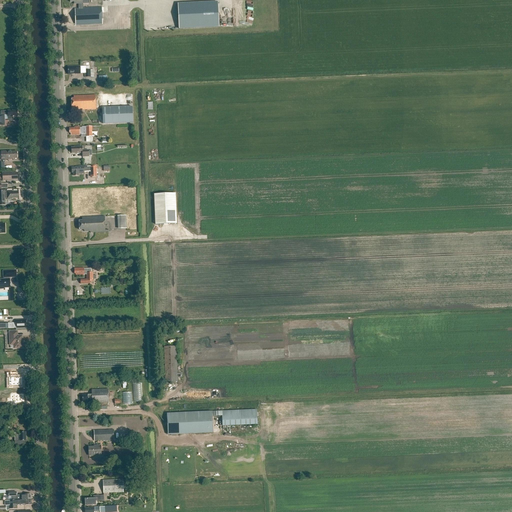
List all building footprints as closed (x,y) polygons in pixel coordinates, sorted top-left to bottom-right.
[(102,24),(101,7),(82,8),(81,0),(69,0),(70,2),(74,2),(74,4),(78,4),(78,9),(74,9),(75,25),(102,24)] [(218,2),(178,4),(179,29),(219,27),(218,2)] [(80,67),(68,67),(68,73),(69,73),(69,75),(81,74),(81,72),(85,72),(85,78),(94,77),(94,70),(85,70),(85,67),(80,67)] [(95,95),(74,96),(74,99),(71,99),(72,108),(78,107),(78,109),(82,109),(82,110),(96,109),(95,95)] [(101,120),(131,119),(130,103),(100,104),(101,120)] [(1,115),(0,114),(0,125),(5,126),(5,115),(8,115),(8,121),(13,121),(13,118),(14,118),(14,117),(18,117),(18,111),(1,111),(1,115)] [(75,128),(70,128),(70,133),(71,133),(71,135),(79,135),(79,134),(86,134),(86,137),(96,137),(96,132),(92,132),(92,127),(82,127),(79,128),(79,127),(75,127),(75,128)] [(80,154),(80,153),(82,153),(82,157),(89,157),(89,150),(84,150),(83,149),(82,147),(74,147),(74,148),(71,148),(72,153),(75,153),(75,154),(80,154)] [(17,151),(11,152),(11,151),(1,151),(1,160),(8,160),(10,160),(11,159),(17,159),(17,151)] [(87,167),(76,167),(76,168),(72,168),(72,173),(74,173),(74,176),(78,176),(78,174),(84,174),(84,171),(87,171),(87,167)] [(2,173),(3,181),(7,181),(7,182),(12,181),(18,180),(18,173),(12,173),(2,173)] [(6,192),(7,192),(5,192),(4,192),(0,191),(0,205),(5,206),(5,200),(7,199),(7,200),(13,200),(13,199),(18,199),(18,192),(13,192),(13,191),(6,192)] [(154,194),(155,225),(177,224),(175,194),(154,194)] [(127,229),(126,216),(117,216),(118,229),(127,229)] [(104,217),(82,218),(82,220),(79,221),(79,228),(84,228),(84,231),(90,231),(90,233),(108,232),(108,229),(105,230),(104,217)] [(84,268),(75,268),(75,274),(76,274),(76,275),(84,275),(86,275),(86,279),(80,280),(80,284),(90,284),(89,282),(93,282),(93,279),(96,279),(96,275),(93,275),(93,273),(90,273),(90,269),(84,269),(84,268)] [(16,270),(3,271),(3,278),(3,279),(0,279),(0,289),(4,289),(4,288),(10,288),(9,278),(16,277),(16,270)] [(16,323),(8,323),(8,329),(16,328),(26,328),(26,321),(24,321),(24,320),(16,320),(16,323)] [(17,332),(10,332),(10,345),(15,345),(15,348),(22,348),(22,336),(17,336),(17,332)] [(166,383),(177,383),(177,378),(182,378),(182,374),(177,374),(176,346),(165,347),(166,383)] [(17,381),(17,380),(14,380),(14,378),(10,379),(10,373),(0,373),(0,386),(18,386),(18,384),(19,384),(19,381),(17,381)] [(92,395),(82,395),(82,403),(95,402),(95,403),(108,403),(108,389),(91,390),(92,395)] [(18,400),(18,392),(10,392),(9,391),(5,391),(5,392),(4,392),(4,398),(1,398),(1,404),(8,404),(8,400),(18,400)] [(131,404),(131,392),(122,393),(122,405),(131,404)] [(167,414),(168,435),(213,433),(212,417),(222,416),(222,426),(257,425),(257,410),(167,414)] [(114,430),(94,431),(94,440),(101,440),(101,441),(114,441),(114,430)] [(25,441),(26,441),(25,432),(14,433),(15,444),(16,445),(25,445),(25,441)] [(95,447),(89,447),(89,456),(101,455),(101,446),(95,446),(95,447)] [(123,480),(103,481),(103,493),(123,492),(123,480)] [(93,499),(85,499),(85,506),(96,505),(96,501),(104,501),(104,495),(99,496),(99,495),(96,495),(96,496),(93,496),(93,499)] [(6,506),(6,507),(0,507),(0,510),(9,510),(9,509),(17,509),(17,505),(25,504),(25,505),(32,504),(32,499),(12,500),(8,500),(9,506),(6,506)]
